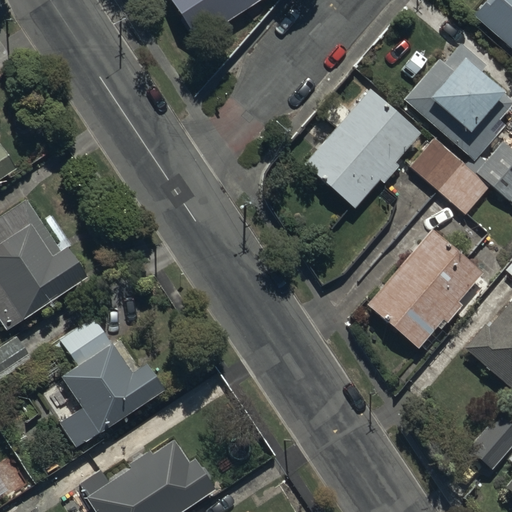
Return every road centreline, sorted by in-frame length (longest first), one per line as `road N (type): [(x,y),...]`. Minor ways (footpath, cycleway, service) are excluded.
road 1 (residential): [(387,511),(177,201)]
road 2 (residential): [(177,201),(348,0)]
road 3 (residential): [(177,201),(47,0)]
